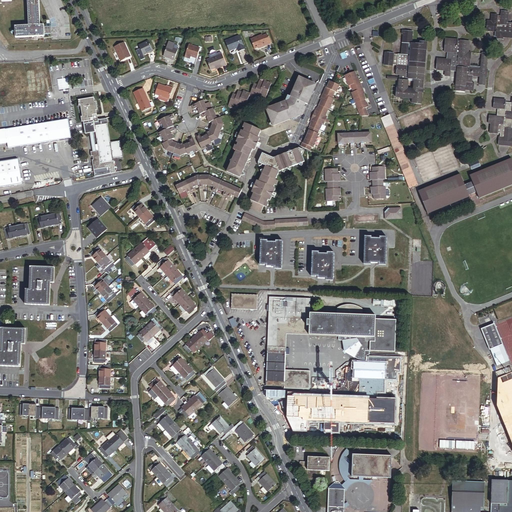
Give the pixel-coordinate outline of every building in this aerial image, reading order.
[(44,27),(44,25),(40,25),(39,0),(27,0),(28,26),(15,26),(15,38),(45,36),(44,34),(44,27)] [(511,38),(511,37),(511,23),(508,23),(509,12),(502,11),(501,17),(501,18),(498,18),(498,16),(498,15),(492,15),(492,22),(488,21),(487,31),(496,32),(496,37),(498,37),(498,39),(503,40),(503,37),(511,38)] [(419,90),(426,44),(419,43),(418,45),(410,44),(412,32),(402,31),(401,35),(403,35),(400,55),(386,53),(385,59),(386,59),(386,62),(384,61),(384,65),(394,66),(394,65),(395,65),(394,74),(397,75),(397,77),(397,80),(396,80),(395,88),(393,88),(392,97),(408,99),(408,104),(417,105),(418,94),(419,94),(420,90),(419,90)] [(272,44),(268,34),(263,35),(263,34),(251,39),(255,49),(263,46),(263,47),(272,44)] [(239,51),(245,48),(240,35),(226,41),(230,51),(236,48),(237,47),(239,51)] [(468,66),(469,53),(468,53),(469,50),(466,50),(467,41),(459,41),(459,42),(458,42),(458,40),(448,39),(447,53),(446,59),(437,59),(436,70),(445,71),(445,76),(450,77),(450,71),(457,72),(455,91),(465,92),(465,90),(473,91),(474,83),(472,83),(472,77),(479,77),(485,78),(487,78),(488,70),(486,70),(488,54),(482,53),(481,67),(470,66),(468,66)] [(154,51),(149,40),(139,45),(144,55),(150,52),(150,53),(154,51)] [(121,61),(131,56),(124,42),(114,46),(121,61)] [(197,59),(201,48),(189,45),(185,58),(190,59),(191,57),(197,59)] [(174,61),(178,50),(167,46),(163,56),(170,59),(174,61)] [(226,65),(221,54),(207,60),(211,70),(218,67),(218,68),(226,65)] [(359,82),(357,77),(355,71),(345,75),(350,85),(351,85),(353,88),(361,85),(360,81),(359,82)] [(303,115),(306,107),(304,106),(305,104),(307,105),(316,84),(299,77),(298,80),(290,97),(288,96),(286,102),(266,109),(271,121),(273,126),(289,120),(297,117),(303,115)] [(228,107),(232,109),(233,106),(238,108),(238,107),(244,109),(249,97),(253,98),(254,96),(258,98),(259,96),(265,99),(271,84),(264,81),(263,84),(259,83),(258,86),(254,84),(250,94),(243,91),(242,95),(238,93),(237,96),(233,94),(228,107)] [(336,92),(339,86),(330,81),(328,85),(327,88),(326,88),(325,91),(333,95),(335,92),(336,92)] [(169,100),(173,89),(166,87),(159,84),(155,95),(161,97),(169,100)] [(364,93),(362,88),(363,88),(361,85),(353,88),(354,92),(352,92),(356,102),(365,99),(366,99),(364,93)] [(152,107),(144,87),(134,92),(142,111),(152,107)] [(329,109),(334,99),(332,98),(333,95),(325,91),(323,95),(324,95),(322,100),(320,105),(329,109)] [(366,103),(365,99),(356,102),(362,116),(369,116),(365,107),(368,106),(366,103)] [(511,129),(511,127),(511,100),(511,103),(505,102),(505,100),(498,99),(497,109),(497,117),(492,116),(491,124),(490,124),(490,133),(500,134),(500,137),(499,137),(498,145),(508,146),(509,138),(511,139),(511,132),(511,129)] [(208,111),(203,101),(191,106),(193,110),(197,108),(199,115),(201,114),(208,111)] [(326,116),(329,109),(320,105),(318,108),(317,112),(315,111),(312,119),(313,119),(323,123),(325,124),(328,117),(326,116)] [(111,143),(107,118),(98,120),(96,111),(97,110),(97,109),(81,111),(82,117),(81,117),(82,123),(83,122),(85,134),(90,133),(93,133),(95,133),(98,148),(96,148),(96,151),(93,152),(91,152),(91,157),(93,156),(93,160),(92,160),(95,178),(116,173),(113,159),(124,157),(121,141),(111,143)] [(217,119),(212,109),(208,111),(201,114),(202,118),(206,117),(209,123),(211,122),(217,119)] [(173,127),(170,120),(174,119),(173,115),(158,121),(160,125),(162,124),(164,128),(163,128),(164,131),(173,127)] [(418,186),(389,116),(382,118),(410,189),(418,186)] [(220,132),(223,125),(220,118),(217,119),(211,122),(212,125),(210,129),(220,132)] [(318,134),(323,123),(313,119),(309,130),(310,130),(309,133),(307,137),(317,141),(320,135),(318,134)] [(0,144),(7,143),(8,148),(71,138),(68,120),(0,130),(0,144)] [(241,176),(242,172),(246,163),(248,160),(252,150),(254,151),(256,147),(258,143),(259,139),(257,139),(260,131),(247,125),(245,129),(244,129),(243,132),(241,131),(239,135),(237,139),(235,142),(237,144),(236,146),(238,147),(236,151),(232,159),(230,161),(230,164),(226,172),(240,178),(241,176)] [(174,139),(171,132),(174,131),(173,127),(164,131),(158,133),(160,138),(162,137),(164,141),(163,141),(164,143),(172,140),(174,139)] [(217,140),(220,132),(210,129),(209,132),(207,133),(207,135),(211,143),(217,140)] [(372,143),(371,133),(338,134),(338,148),(343,148),(343,144),(350,144),(350,148),(355,148),(355,143),(361,143),(361,148),(363,148),(365,143),(372,143)] [(211,143),(207,135),(201,138),(199,134),(195,136),(201,150),(206,148),(205,146),(209,144),(209,146),(211,145),(211,143)] [(198,152),(192,137),(188,139),(190,143),(183,146),(187,153),(187,155),(190,154),(190,153),(193,151),(194,153),(198,152)] [(314,148),(317,141),(307,137),(305,141),(304,143),(303,143),(301,147),(311,151),(312,147),(314,148)] [(173,154),(176,144),(173,143),(172,140),(164,143),(162,144),(165,151),(173,154)] [(187,153),(183,146),(182,144),(179,145),(176,144),(173,154),(180,157),(187,153)] [(273,185),(275,181),(279,172),(281,171),(285,170),(287,169),(291,168),(299,165),(302,163),(304,162),(301,154),(303,150),(299,149),(292,151),(289,151),(287,154),(285,153),(283,154),(282,154),(281,155),(273,159),(262,154),(258,163),(265,166),(263,170),(262,174),(258,181),(256,181),(255,185),(253,189),(251,193),(253,194),(247,207),(261,213),(264,207),(265,202),(266,203),(267,200),(270,201),(271,197),(273,193),(275,189),(273,188),(274,185),(273,185)] [(0,187),(22,184),(18,159),(0,162),(0,187)] [(471,197),(470,196),(473,194),(478,193),(481,200),(511,186),(511,159),(471,177),(473,182),(465,185),(461,174),(420,192),(429,215),(471,197)] [(481,166),(479,161),(470,164),(472,170),(481,166)] [(385,180),(385,167),(372,167),(372,172),(370,173),(370,180),(373,180),(373,187),(371,187),(371,195),(373,195),(374,200),(386,199),(385,187),(383,187),(383,180),(385,180)] [(337,174),(336,169),(325,169),(325,182),(327,182),(327,189),(326,189),(326,202),(339,202),(338,196),(341,196),(340,188),(339,189),(338,182),(340,182),(340,174),(337,174)] [(198,185),(197,176),(186,181),(191,193),(195,191),(193,188),(198,185)] [(208,185),(209,176),(197,176),(198,185),(199,189),(203,189),(203,185),(208,185)] [(217,190),(221,181),(209,176),(208,185),(213,188),(212,191),(216,193),(217,190)] [(191,193),(186,181),(175,186),(179,194),(185,191),(187,195),(191,193)] [(226,198),(231,186),(221,181),(217,190),(223,192),(222,196),(226,198)] [(238,199),(241,190),(231,186),(226,198),(229,199),(231,196),(238,199)] [(101,217),(111,208),(102,198),(92,206),(101,217)] [(148,211),(140,201),(132,209),(140,218),(148,211)] [(402,219),(401,208),(392,209),(385,217),(385,220),(402,219)] [(156,220),(148,211),(140,218),(141,219),(138,222),(142,226),(145,224),(147,227),(156,220)] [(62,224),(60,213),(48,216),(50,227),(62,224)] [(308,226),(308,219),(274,221),(274,222),(264,222),(244,214),(241,220),(241,221),(263,230),(275,229),(275,228),(308,226)] [(50,227),(48,216),(36,218),(39,229),(50,227)] [(107,230),(98,219),(88,228),(98,238),(107,230)] [(31,235),(28,224),(16,227),(18,238),(31,235)] [(18,238),(16,227),(4,229),(7,240),(18,238)] [(386,265),(387,237),(380,237),(380,238),(372,238),(372,237),(366,237),(365,265),(371,265),(371,263),(379,264),(379,265),(386,265)] [(149,252),(155,247),(147,239),(135,250),(142,258),(149,252)] [(282,269),(283,241),(276,241),(276,242),(267,242),(267,240),(261,240),(260,265),(266,265),(266,267),(275,267),(275,269),(282,269)] [(163,252),(168,256),(175,248),(171,244),(163,252)] [(98,263),(107,256),(106,256),(109,254),(105,250),(103,252),(99,247),(90,254),(98,263)] [(142,258),(135,250),(125,259),(132,267),(135,265),(137,267),(144,262),(141,259),(142,258)] [(150,256),(151,254),(149,252),(142,258),(145,261),(150,256)] [(333,281),(334,253),(328,253),(327,254),(320,254),(320,253),(313,252),(312,277),(320,277),(319,279),(327,280),(326,280),(329,280),(333,281)] [(115,265),(107,256),(98,263),(106,273),(115,265)] [(167,275),(175,268),(169,261),(166,263),(164,260),(158,265),(167,275)] [(49,306),(50,283),(53,283),(54,269),(32,268),(31,290),(28,290),(27,305),(49,306)] [(176,285),(184,278),(175,268),(167,275),(176,285)] [(109,286),(112,284),(105,276),(102,278),(101,277),(93,285),(101,294),(109,286)] [(117,296),(114,293),(117,291),(112,285),(109,287),(109,286),(101,294),(108,303),(117,296)] [(188,297),(180,287),(171,294),(180,304),(188,297)] [(131,297),(137,291),(134,288),(127,294),(131,297)] [(140,308),(148,300),(139,290),(131,298),(133,300),(130,303),(136,309),(139,307),(140,308)] [(257,310),(258,295),(232,294),(231,309),(257,310)] [(197,307),(188,297),(180,304),(182,305),(187,311),(189,314),(197,307)] [(344,341),(365,360),(366,356),(366,351),(395,352),(396,320),(376,319),(376,316),(362,315),(363,308),(362,308),(360,307),(357,306),(355,305),(354,305),(352,304),(350,304),(348,304),(347,304),(345,305),(343,305),(338,308),(337,314),(310,313),(311,299),(270,297),(266,386),(285,386),(285,388),(309,389),(310,371),(286,370),(287,334),(339,336),(339,340),(344,341)] [(157,310),(148,300),(140,308),(143,311),(140,313),(144,317),(146,315),(148,318),(153,314),(157,310)] [(110,316),(111,315),(111,314),(112,313),(108,309),(106,311),(103,307),(95,315),(102,324),(111,316),(110,316)] [(118,325),(111,316),(102,324),(110,332),(118,325)] [(237,325),(234,318),(229,320),(232,328),(237,325)] [(160,330),(158,328),(161,326),(155,320),(146,328),(153,336),(155,335),(160,330)] [(503,345),(495,324),(481,329),(490,350),(491,350),(497,366),(502,364),(496,348),(503,345)] [(152,337),(153,336),(146,328),(137,336),(142,342),(145,340),(149,344),(154,339),(152,337)] [(20,367),(21,344),(24,345),(25,330),(3,329),(2,352),(0,351),(0,366),(20,367)] [(208,342),(214,337),(209,332),(207,334),(203,330),(193,339),(201,347),(208,341),(208,342)] [(106,351),(107,340),(96,339),(95,351),(106,351)] [(193,354),(201,347),(193,339),(184,348),(189,354),(191,352),(193,354)] [(510,361),(503,345),(496,348),(502,364),(510,361)] [(106,363),(106,351),(95,351),(95,362),(106,363)] [(179,372),(187,365),(179,356),(171,363),(173,366),(170,368),(176,375),(179,372)] [(359,397),(378,397),(378,393),(386,394),(386,380),(397,380),(398,373),(401,373),(401,356),(366,356),(365,360),(351,360),(351,370),(352,370),(352,381),(359,382),(359,397)] [(195,374),(187,365),(179,372),(187,381),(195,374)] [(111,378),(111,366),(100,366),(100,377),(111,378)] [(227,383),(212,367),(204,374),(203,374),(201,376),(213,390),(214,389),(217,392),(225,385),(227,383)] [(110,389),(111,378),(100,377),(99,389),(110,389)] [(156,399),(167,390),(158,379),(152,385),(154,387),(152,389),(153,389),(150,392),(156,399)] [(238,398),(228,387),(227,387),(225,385),(217,392),(219,394),(218,395),(225,402),(222,404),(226,409),(238,398)] [(511,386),(509,388),(510,391),(500,395),(510,419),(511,423),(511,386)] [(168,391),(167,390),(156,399),(161,405),(163,405),(165,404),(168,406),(175,400),(169,393),(168,391)] [(196,411),(207,401),(200,393),(192,399),(191,398),(189,399),(190,401),(189,402),(196,411)] [(359,397),(287,394),(287,417),(293,432),(306,432),(307,421),(324,422),(324,434),(340,434),(340,423),(396,425),(396,398),(378,397),(359,397)] [(196,411),(189,402),(188,403),(186,402),(184,403),(186,405),(180,410),(187,419),(196,411)] [(30,416),(30,405),(20,404),(20,416),(30,416)] [(39,419),(40,408),(36,407),(36,405),(30,405),(30,416),(36,416),(36,419),(39,419)] [(98,419),(98,408),(92,407),(92,410),(88,410),(88,421),(92,421),(92,418),(98,419)] [(49,419),(49,408),(40,408),(39,419),(49,419)] [(59,420),(60,408),(49,408),(49,419),(59,420)] [(108,419),(108,408),(98,408),(98,419),(108,419)] [(156,419),(165,412),(164,412),(166,411),(163,408),(154,417),(156,419)] [(78,420),(79,409),(69,409),(69,420),(78,420)] [(88,421),(88,410),(79,409),(78,420),(88,421)] [(157,421),(166,413),(165,412),(156,419),(157,421)] [(166,430),(174,423),(166,413),(157,421),(160,423),(157,425),(163,431),(165,429),(166,430)] [(231,430),(235,427),(232,424),(229,427),(220,417),(213,424),(216,429),(221,434),(224,432),(226,435),(231,430)] [(254,435),(241,421),(235,427),(237,430),(236,431),(241,437),(239,439),(243,444),(254,435)] [(183,433),(174,423),(166,430),(164,432),(164,434),(166,436),(168,436),(170,434),(175,440),(183,433)] [(192,443),(185,434),(190,430),(189,428),(183,433),(175,440),(184,450),(192,443)] [(116,450),(128,439),(123,433),(121,435),(119,433),(109,441),(116,450)] [(74,449),(76,447),(75,445),(69,438),(60,446),(67,454),(69,453),(74,449)] [(106,458),(116,450),(109,441),(99,450),(106,458)] [(201,453),(192,443),(184,450),(193,460),(199,454),(201,453)] [(67,454),(60,446),(51,454),(58,462),(67,454)] [(265,459),(253,446),(247,451),(250,454),(247,456),(252,462),(250,464),(254,468),(265,459)] [(366,455),(358,446),(342,461),(352,472),(353,455),(366,455)] [(214,454),(207,447),(201,453),(199,454),(208,464),(216,457),(215,455),(214,454)] [(103,465),(93,453),(83,461),(88,466),(89,465),(95,472),(103,465)] [(392,459),(392,456),(366,455),(353,455),(352,472),(352,477),(391,478),(392,459)] [(217,474),(225,467),(219,460),(221,459),(219,456),(217,458),(216,457),(208,464),(209,465),(206,468),(212,474),(214,471),(217,474)] [(329,471),(330,458),(317,457),(317,459),(313,459),(313,457),(308,457),(308,462),(300,462),(300,470),(329,471)] [(402,468),(393,458),(392,459),(391,478),(402,468)] [(166,471),(158,461),(150,469),(158,478),(166,471)] [(95,472),(89,465),(88,466),(86,468),(91,475),(95,472)] [(112,475),(103,465),(95,472),(93,474),(93,476),(94,478),(96,478),(98,476),(102,479),(103,478),(105,480),(112,475)] [(234,477),(225,467),(217,474),(226,484),(234,477)] [(174,480),(166,471),(158,478),(166,487),(174,480)] [(276,485),(265,472),(257,479),(264,487),(268,492),(276,485)] [(74,486),(66,477),(58,484),(66,494),(74,486)] [(238,486),(240,484),(234,477),(226,484),(232,491),(230,493),(232,496),(233,495),(235,494),(241,489),(238,486)] [(344,511),(345,489),(338,481),(336,481),(332,485),(332,489),(328,488),(327,511),(344,511)] [(511,511),(511,481),(492,481),(491,511),(481,511),(481,507),(484,507),(485,486),(453,485),(451,511),(511,511)] [(113,506),(128,493),(120,485),(109,495),(110,497),(108,499),(113,506)] [(79,499),(82,495),(74,486),(66,494),(69,497),(72,500),(76,505),(81,501),(79,499)] [(173,505),(165,495),(158,501),(161,503),(159,505),(161,508),(164,511),(173,505)] [(93,511),(106,511),(113,506),(108,499),(105,502),(104,500),(92,510),(93,511)] [(236,511),(239,510),(231,501),(221,510),(219,508),(216,510),(217,511),(236,511)]
